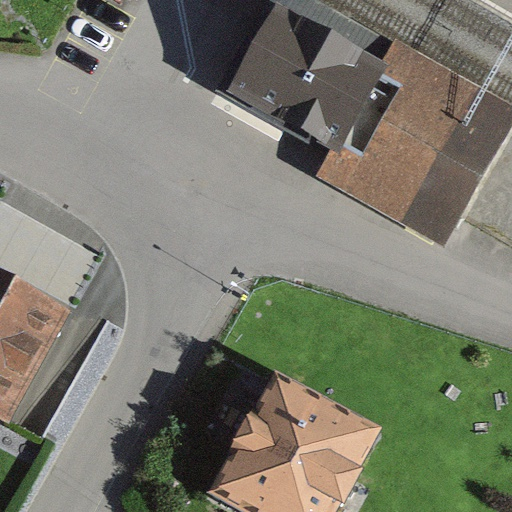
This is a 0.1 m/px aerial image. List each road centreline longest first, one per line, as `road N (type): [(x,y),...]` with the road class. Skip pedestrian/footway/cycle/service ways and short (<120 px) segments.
road 1 (residential): [(61,511),(175,297),(199,199)]
road 2 (unclassified): [(199,199),(511,314)]
road 3 (unclassified): [(0,122),(199,199)]
